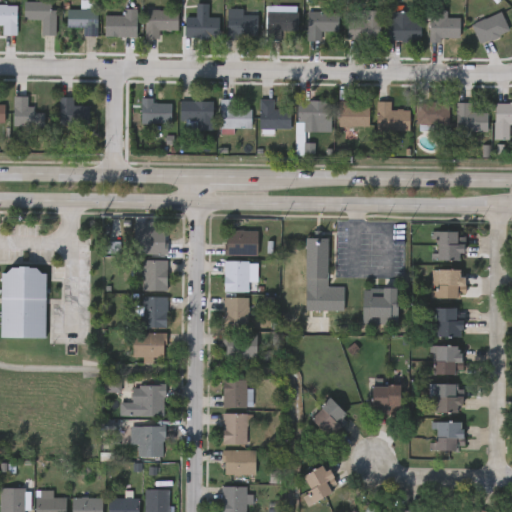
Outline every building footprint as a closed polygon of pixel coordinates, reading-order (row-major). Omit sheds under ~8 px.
[(24,20),(24,3),(55,3),(55,36),(41,36),(41,20),(24,20)] [(0,5),(16,5),(16,35),(0,35),(0,5)] [(227,37),(227,9),(242,9),(242,15),(257,15),(257,37),(227,37)] [(96,37),(66,37),(66,10),(96,10),(96,37)] [(136,10),(136,38),(104,38),(104,16),(122,16),(122,10),(136,10)] [(159,31),(159,40),(145,40),(145,11),(178,11),(178,31),(159,31)] [(379,11),(379,42),(348,42),(348,11),(379,11)] [(429,11),(446,11),(446,19),(459,19),(459,41),(429,41),(429,11)] [(297,12),(297,38),(266,38),(266,12),(297,12)] [(321,32),(321,41),(307,41),(307,13),(338,13),(338,32),(321,32)] [(420,13),(420,42),(388,42),(388,13),(420,13)] [(509,33),(480,45),(471,25),(500,13),(509,33)] [(185,17),(217,17),(217,40),(185,40),(185,17)] [(27,110),(43,110),(43,128),(13,128),(13,97),(27,97),(27,110)] [(58,125),(58,98),(74,98),(74,106),(88,106),(88,125),(58,125)] [(139,124),(139,99),(152,99),(152,103),(171,104),(171,124),(139,124)] [(250,110),(250,130),(220,130),(220,100),(233,100),(233,110),(250,110)] [(273,101),(273,110),(289,110),(289,130),(259,130),(259,101),(273,101)] [(211,102),(211,130),(181,130),(181,102),(211,102)] [(330,124),(297,124),(297,103),(330,103),(330,124)] [(376,132),(376,103),(390,103),(390,112),(409,112),(409,132),(376,132)] [(456,134),(456,103),(470,103),(470,114),(486,114),(486,134),(456,134)] [(448,127),(417,127),(417,104),(448,104),(448,127)] [(511,104),(511,125),(509,125),(509,141),(494,140),(494,104),(511,104)] [(368,105),(368,128),(338,128),(338,105),(368,105)] [(166,253),(134,253),(134,230),(166,230),(166,253)] [(256,255),(225,255),(225,230),(256,230),(256,255)] [(433,231),(461,231),(461,260),(433,260),(433,231)] [(343,308),(304,308),(305,235),(327,236),(326,284),(343,284),(343,308)] [(142,291),(142,260),(167,260),(167,291),(142,291)] [(248,292),(223,292),(223,261),(248,261),(248,292)] [(44,338),(0,338),(0,269),(45,269),(44,338)] [(463,289),(458,289),(458,298),(431,298),(431,269),(463,269),(463,289)] [(362,286),(396,286),(396,323),(362,323),(362,286)] [(165,328),(142,328),(142,297),(165,297),(165,328)] [(223,298),(247,298),(247,329),(223,329),(223,298)] [(461,307),(461,336),(434,336),(434,307),(461,307)] [(165,333),(165,358),(132,358),(132,333),(165,333)] [(224,358),(224,333),(255,333),(255,358),(224,358)] [(433,345),(461,345),(461,374),(433,374),(433,345)] [(221,409),(221,381),(245,381),(245,409),(221,409)] [(434,413),(434,383),(459,383),(459,413),(434,413)] [(370,412),(370,385),(400,385),(400,412),(370,412)] [(164,417),(137,417),(137,406),(132,406),(132,386),(164,386),(164,417)] [(309,418),(329,398),(348,417),(327,437),(309,418)] [(221,445),(221,414),(247,414),(247,445),(221,445)] [(434,422),(462,422),(462,451),(433,450),(434,422)] [(163,426),(163,457),(137,457),(137,446),(130,446),(130,426),(163,426)] [(254,451),(254,474),(222,474),(222,451),(254,451)] [(337,487),(313,499),(300,474),(324,462),(337,487)] [(245,494),(251,494),(251,502),(245,502),(245,511),(220,511),(220,485),(245,485),(245,494)] [(0,511),(0,487),(24,487),(24,511),(0,511)] [(167,488),(167,511),(144,511),(144,488),(167,488)] [(36,511),(36,496),(66,496),(66,511),(36,511)] [(71,511),(71,496),(101,496),(101,511),(71,511)] [(137,511),(108,511),(108,497),(137,497),(137,511)] [(350,511),(352,503),(378,508),(377,511),(350,511)]
